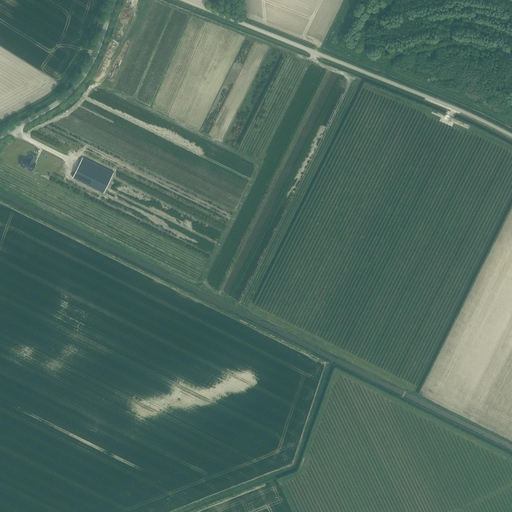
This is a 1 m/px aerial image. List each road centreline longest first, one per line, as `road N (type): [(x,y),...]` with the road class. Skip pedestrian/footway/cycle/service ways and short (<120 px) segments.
road 1 (unclassified): [(511,137),(181,0)]
road 2 (unclassified): [(0,137),(83,76),(113,0)]
